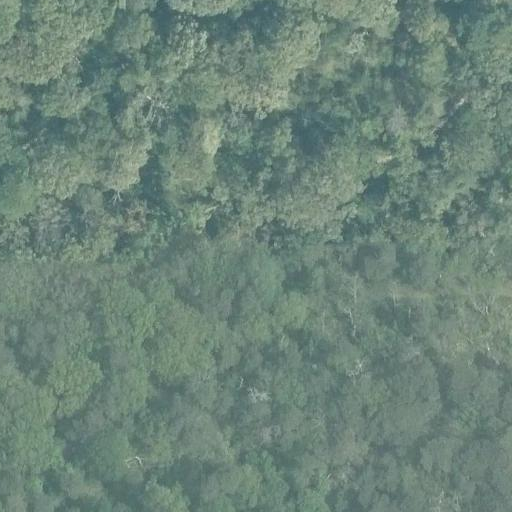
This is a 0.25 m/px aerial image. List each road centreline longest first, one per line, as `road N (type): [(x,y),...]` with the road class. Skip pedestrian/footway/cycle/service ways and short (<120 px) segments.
road 1 (track): [(511,59),(427,140),(223,250),(120,281),(16,291),(0,300)]
road 2 (track): [(511,292),(307,303),(223,250)]
road 3 (unknown): [(0,169),(209,0)]
